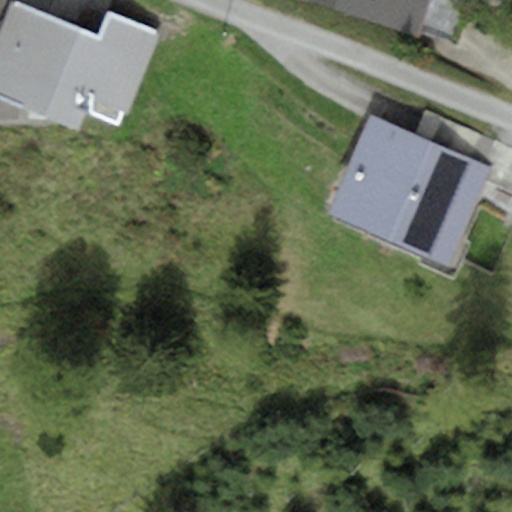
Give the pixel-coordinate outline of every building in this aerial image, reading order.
[(307,0),(420,36),(422,31),(431,0),(307,0)] [(431,0),(422,31),(456,42),(469,0),(431,0)] [(12,2),(0,31),(0,101),(81,135),(89,116),(117,128),(157,34),(109,14),(99,38),(12,2)] [(443,148),(369,115),(324,215),(423,260),(421,263),(453,277),(469,242),(461,238),(486,182),(491,170),(443,148)] [(454,123),(443,148),(491,170),(502,145),(454,123)] [(511,149),(502,145),(491,170),(486,182),(511,192),(511,149)]
